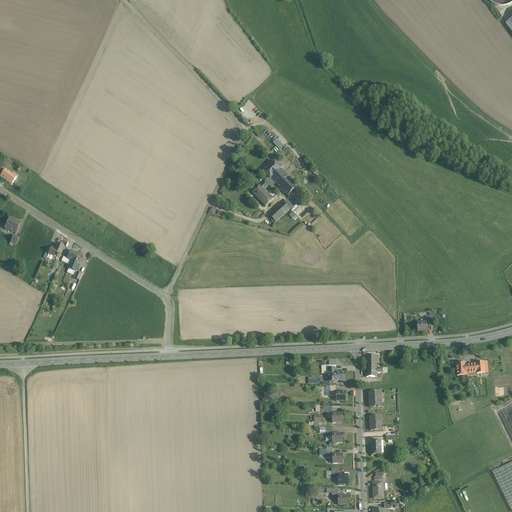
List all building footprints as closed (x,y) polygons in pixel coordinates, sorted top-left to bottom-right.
[(279,150),(283,145),(275,138),(272,142),(279,150)] [(283,149),(277,155),(279,157),(285,152),(283,149)] [(269,177),(265,181),(269,185),(271,187),(275,183),(287,196),(297,187),(287,177),(288,176),(282,169),(275,162),(264,172),(269,177)] [(5,169),(0,175),(0,177),(4,181),(10,172),(5,169)] [(10,172),(4,181),(10,185),(16,176),(10,172)] [(253,193),(266,206),(274,199),(265,189),(269,185),(265,181),(253,193)] [(284,203),(269,216),(276,222),(290,209),(284,203)] [(20,222),(9,217),(5,227),(16,232),(20,222)] [(64,247),(58,243),(53,252),(60,255),(64,247)] [(79,254),(70,250),(67,258),(65,263),(70,265),(72,261),(75,262),(76,262),(79,254)] [(75,262),(72,261),(70,265),(68,268),(75,271),(79,263),(76,262),(75,262)] [(82,275),(76,272),(74,278),(80,281),(82,275)] [(426,323),(417,323),(418,332),(427,332),(427,323),(426,323)] [(377,356),(366,356),(366,377),(376,377),(377,373),(377,369),(377,356)] [(484,362),(476,363),(477,373),(477,374),(485,373),(484,363),(484,362)] [(466,363),(456,364),(457,376),(467,375),(467,374),(477,373),(476,364),(466,365),(466,363)] [(336,369),(336,366),(329,366),(325,366),(325,374),(328,374),(328,369),(336,369)] [(336,369),(328,369),(328,374),(328,382),(337,382),(337,381),(341,381),(341,382),(346,381),(346,372),(336,372),(336,369)] [(346,401),(346,392),(336,392),(336,396),(336,401),(346,401)] [(381,392),(369,393),(370,408),(382,408),(381,392)] [(342,423),(342,413),(332,413),(332,417),(332,423),(342,423)] [(381,417),(372,417),(372,422),(370,422),(371,431),(381,431),(381,417)] [(342,443),(342,433),(332,433),(332,434),(332,437),(333,443),(334,444),(337,444),(338,443),(342,443)] [(381,441),(372,441),(372,455),(381,455),(381,441)] [(333,454),(332,454),(332,458),(333,464),(342,464),(342,454),(333,454)] [(511,462),(492,472),(511,511),(511,462)] [(338,475),(338,479),(338,485),(338,486),(344,486),(344,485),(348,485),(348,475),(338,475)] [(383,483),(373,483),(374,499),(384,499),(383,490),(388,490),(387,484),(383,485),(383,483)] [(338,496),(338,500),(338,505),(348,505),(348,496),(338,496)]
